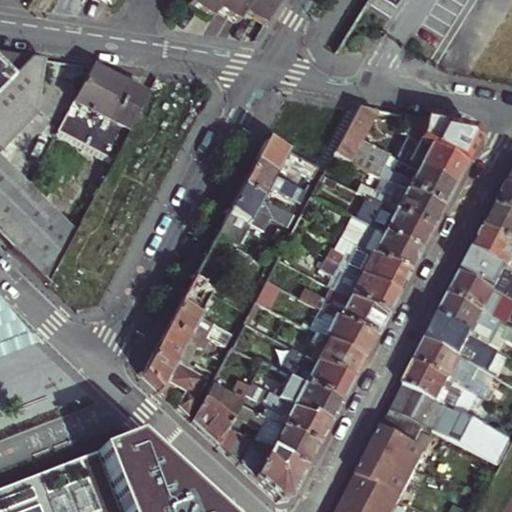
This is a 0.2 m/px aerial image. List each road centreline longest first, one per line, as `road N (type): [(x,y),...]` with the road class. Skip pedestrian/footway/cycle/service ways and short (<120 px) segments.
road 1 (residential): [(312,511),(511,134)]
road 2 (residential): [(261,69),(98,374)]
road 3 (residential): [(261,69),(511,121)]
road 4 (residential): [(242,511),(98,374)]
road 5 (residential): [(113,43),(261,69)]
road 6 (residential): [(98,374),(0,276)]
